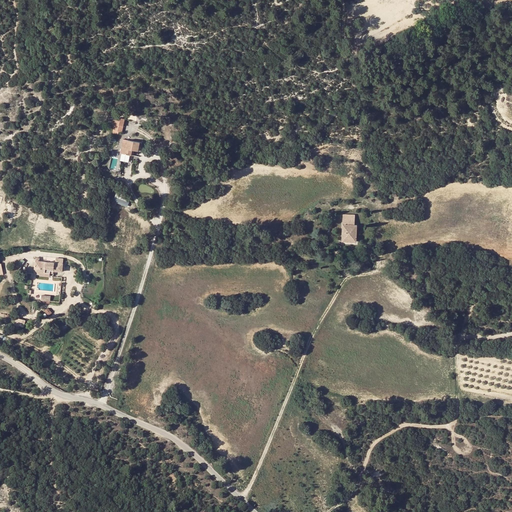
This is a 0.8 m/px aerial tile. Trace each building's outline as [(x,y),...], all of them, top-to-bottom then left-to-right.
[(120,135),(124,118),(115,116),(111,133),(120,135)] [(139,142),(127,140),(126,144),(121,143),(119,153),(130,155),(131,150),(138,151),(139,142)] [(113,197),(112,202),(128,206),(129,201),(113,197)] [(354,215),(342,215),(341,241),(355,241),(356,225),(354,225),(354,215)] [(50,272),(50,270),(53,271),(61,271),(62,263),(34,261),(34,267),(39,267),(39,271),(50,272)] [(44,294),(42,302),(52,303),(53,295),(44,294)] [(24,327),(27,320),(18,317),(15,324),(24,327)]
